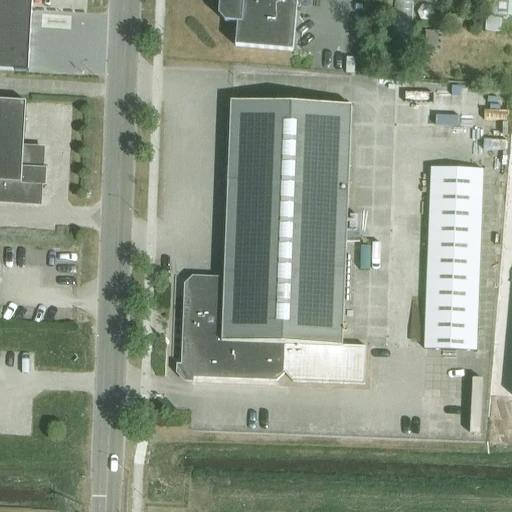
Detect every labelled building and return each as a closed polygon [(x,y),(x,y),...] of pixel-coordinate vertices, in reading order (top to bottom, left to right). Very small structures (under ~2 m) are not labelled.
[(0,0),(0,9),(31,12),(31,0),(0,0)] [(237,24),(235,47),(293,52),(297,0),(229,0),(230,2),(220,1),(219,16),(225,23),(237,24)] [(511,0),(487,0),(486,16),(511,18),(511,0)] [(31,12),(0,9),(0,70),(28,72),(31,12)] [(0,203),(40,206),(43,150),(23,149),(26,103),(0,101),(0,203)] [(367,346),(343,345),(352,107),(231,102),(224,279),(192,277),(184,285),(181,365),(177,365),(176,366),(181,367),(181,371),(189,379),(193,379),(193,384),(194,384),(194,379),(277,383),(286,374),(294,383),(365,386),(367,346)] [(432,168),(426,349),(476,351),(483,169),(432,168)] [(480,404),(483,379),(474,378),(472,403),(480,404)] [(511,420),(498,420),(497,444),(511,444),(511,420)]
